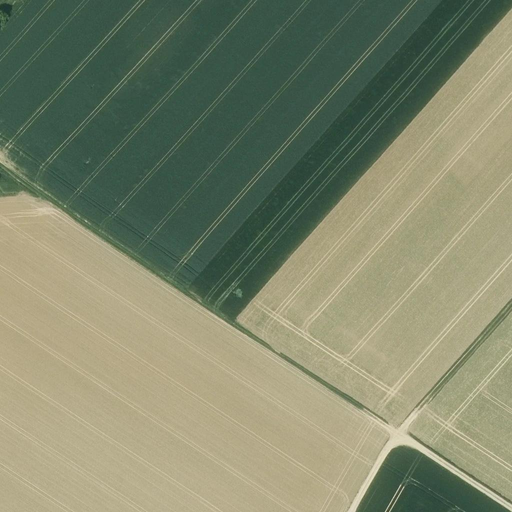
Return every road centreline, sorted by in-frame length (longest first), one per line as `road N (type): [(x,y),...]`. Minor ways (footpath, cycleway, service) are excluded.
road 1 (track): [(398,433),(0,165)]
road 2 (track): [(511,508),(398,433),(351,511)]
road 3 (track): [(398,433),(511,300)]
